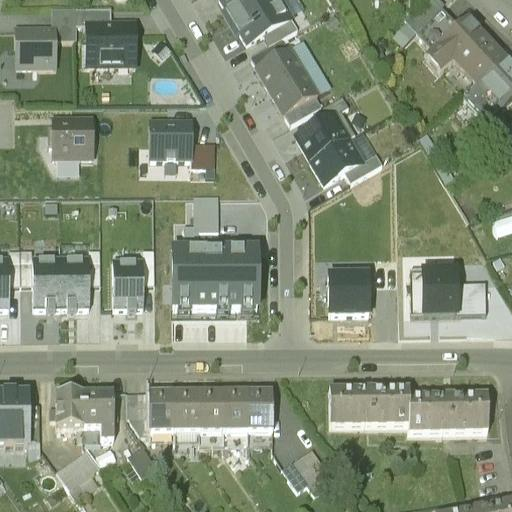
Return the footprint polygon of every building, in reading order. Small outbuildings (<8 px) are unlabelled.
[(228,32),(276,4),(273,0),(227,0),(217,6),(224,18),(221,20),(228,32)] [(385,0),(394,11),(407,0),(385,0)] [(431,4),(427,0),(410,0),(422,12),(431,4)] [(290,28),(276,4),(228,32),(235,44),(238,42),(245,54),(290,28)] [(415,43),(440,17),(442,16),(431,4),(422,12),(402,30),(415,43)] [(431,61),(458,37),(440,17),(415,43),(431,61)] [(51,19),(51,40),(53,40),(53,50),(74,49),(74,35),(74,18),(51,19)] [(86,34),(109,34),(109,18),(74,18),(74,35),(86,35),(86,34)] [(474,98),(504,71),(510,66),(503,58),(496,64),(490,57),(490,56),(466,30),(458,37),(431,61),(425,67),(439,82),(451,72),(461,83),(464,79),(474,89),(470,93),(474,98)] [(133,76),(132,33),(109,34),(86,34),(86,35),(86,76),(133,76)] [(15,79),(53,78),(53,50),(53,40),(51,40),(14,40),(15,79)] [(248,67),(254,77),(286,59),(280,48),(248,67)] [(254,77),(268,101),(302,82),(288,58),(286,59),(254,77)] [(511,80),(504,71),(474,98),(460,110),(485,137),(506,117),(511,112),(511,80)] [(268,101),(282,125),(313,107),(316,106),(302,82),(268,101)] [(317,133),(339,120),(346,116),(340,105),(319,118),(311,123),(317,133)] [(313,107),(282,125),(288,136),(311,123),(319,118),(313,107)] [(308,171),(346,148),(353,144),(339,120),(317,133),(294,146),(308,171)] [(90,170),(90,132),(51,132),(51,143),(47,143),(47,159),(51,159),(52,170),(63,170),(63,172),(79,172),(79,170),(90,170)] [(189,133),(149,133),(149,171),(189,171),(189,155),(189,133)] [(308,171),(323,195),(343,183),(361,173),(346,148),(308,171)] [(189,155),(189,171),(189,179),(213,179),(213,155),(189,155)] [(361,173),(343,183),(349,193),(380,175),(374,165),(361,173)] [(216,207),(192,207),(192,236),(181,236),(181,243),(182,243),(183,252),(196,252),(196,243),(216,242),(216,207)] [(254,260),(170,261),(171,320),(255,320),(254,260)] [(86,270),(87,297),(99,297),(98,261),(86,261),(86,270)] [(140,273),(140,297),(153,296),(152,261),(140,261),(140,273)] [(6,262),(6,271),(7,298),(19,297),(18,262),(6,262)] [(18,262),(19,297),(30,297),(30,271),(30,262),(18,262)] [(30,271),(30,297),(31,321),(43,321),(43,325),(53,325),(53,321),(59,321),(58,270),(30,271)] [(58,270),(59,321),(65,321),(65,325),(74,324),(74,321),(87,321),(87,297),(86,270),(58,270)] [(140,273),(110,273),(111,321),(125,321),(125,325),(134,325),(134,321),(141,321),(140,297),(140,273)] [(453,280),(408,281),(409,326),(454,325),(453,294),(453,280)] [(366,285),(326,286),(327,326),(367,325),(366,285)] [(484,293),(453,294),(454,325),(484,325),(484,293)] [(362,401),(328,401),(328,438),(408,437),(408,407),(408,401),(374,401),(374,400),(362,400),(362,401)] [(148,445),(173,444),(172,403),(148,404),(148,445)] [(173,444),(197,444),(196,403),(172,403),(173,444)] [(197,456),(221,455),(221,403),(196,403),(197,444),(197,456)] [(221,455),(246,455),(245,403),(221,403),(221,455)] [(270,403),(245,403),(246,455),(270,455),(270,403)] [(8,405),(0,404),(0,456),(8,457),(8,405)] [(69,439),(81,439),(81,404),(54,404),(54,419),(49,419),(49,428),(54,428),(54,440),(69,439)] [(111,404),(81,404),(81,439),(98,439),(98,451),(112,451),(111,404)] [(148,445),(148,404),(123,405),(124,429),(128,429),(128,431),(138,446),(148,446),(148,445)] [(25,405),(8,405),(8,457),(26,457),(26,453),(25,417),(25,405)] [(408,444),(486,443),(486,407),(452,407),(452,406),(441,406),(441,407),(408,407),(408,437),(408,444)] [(37,417),(25,417),(26,453),(38,453),(37,417)] [(82,459),(81,439),(69,439),(69,461),(83,460),(82,459)] [(141,457),(126,467),(140,488),(155,479),(141,457)] [(300,467),(315,488),(324,481),(310,460),(300,467)] [(68,501),(97,481),(84,462),(55,483),(68,501)] [(290,474),(305,495),(315,488),(300,467),(290,474)] [(290,474),(280,481),(295,501),(305,495),(290,474)] [(315,488),(305,495),(310,503),(335,486),(329,478),(324,481),(315,488)]
